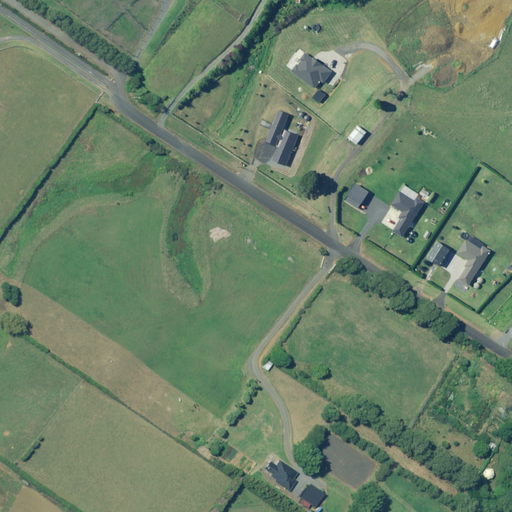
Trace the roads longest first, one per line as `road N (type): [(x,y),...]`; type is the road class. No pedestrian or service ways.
road 1 (unclassified): [(511,361),(140,123),(116,95)]
road 2 (unclassified): [(13,0),(107,67),(116,95)]
